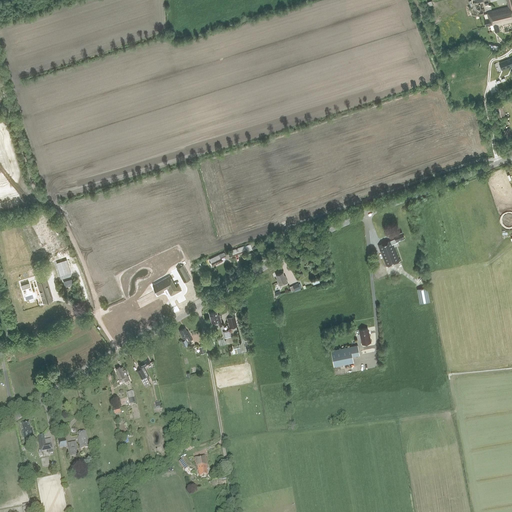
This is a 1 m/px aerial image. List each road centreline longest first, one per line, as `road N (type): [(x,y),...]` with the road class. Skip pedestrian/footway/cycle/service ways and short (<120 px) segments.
road 1 (tertiary): [(0,426),(310,240),(511,158)]
road 2 (track): [(97,309),(59,211),(39,199),(0,78)]
road 3 (track): [(234,511),(198,306)]
